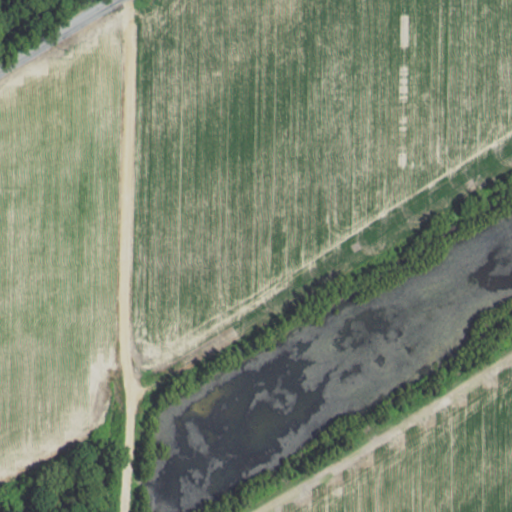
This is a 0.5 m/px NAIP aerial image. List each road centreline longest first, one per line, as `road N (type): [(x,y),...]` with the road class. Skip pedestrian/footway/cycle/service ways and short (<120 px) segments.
road 1 (track): [(104,1),(127,17),(115,511)]
road 2 (residential): [(0,63),(105,0)]
